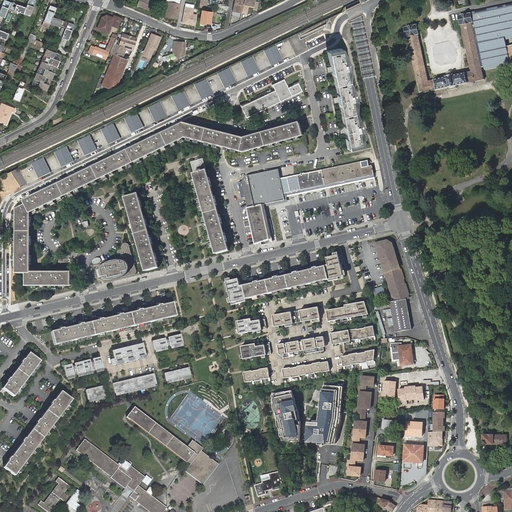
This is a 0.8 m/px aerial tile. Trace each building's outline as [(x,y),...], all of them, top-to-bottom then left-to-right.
[(0,10),(0,21),(2,22),(8,9),(11,2),(4,0),(0,10)] [(28,0),(26,8),(23,14),(30,16),(36,1),(33,0),(28,0)] [(147,0),(138,0),(137,4),(154,12),(157,4),(147,0)] [(243,0),(234,0),(232,11),(241,13),(243,5),(243,0)] [(243,0),(243,5),(241,12),(246,13),(247,6),(253,7),(254,0),(243,0)] [(11,2),(8,9),(23,14),(26,8),(11,2)] [(166,2),(163,16),(176,19),(179,4),(166,2)] [(470,15),(459,17),(471,72),(429,81),(416,26),(405,28),(406,29),(403,30),(404,36),(407,36),(408,39),(406,39),(407,43),(409,43),(418,83),(419,83),(421,93),(448,87),(457,85),(468,83),(468,86),(474,84),(474,82),(484,79),(481,68),(511,60),(511,44),(506,46),(505,42),(504,36),(511,34),(511,4),(472,14),(473,17),(470,17),(470,15)] [(44,21),(50,23),(53,17),(56,8),(50,5),(44,21)] [(195,25),(197,15),(192,14),(193,9),(185,7),(182,23),(195,25)] [(207,12),(203,11),(202,11),(200,23),(204,24),(205,22),(209,23),(211,12),(207,12)] [(102,18),(97,29),(107,34),(107,33),(109,34),(110,30),(109,30),(110,26),(117,29),(121,19),(114,16),(113,18),(106,15),(102,18)] [(53,17),(50,23),(65,29),(67,22),(53,17)] [(67,22),(65,29),(61,38),(68,40),(74,25),(67,22)] [(8,34),(0,30),(0,37),(6,40),(8,34)] [(156,49),(161,36),(155,33),(152,39),(149,38),(143,54),(150,57),(154,48),(156,49)] [(30,34),(27,40),(33,42),(35,36),(30,34)] [(120,47),(124,48),(133,50),(136,38),(122,34),(119,46),(114,44),(113,48),(119,50),(120,47)] [(107,46),(105,50),(111,53),(113,48),(114,44),(116,38),(112,37),(108,47),(107,46)] [(175,40),(172,54),(179,56),(180,52),(182,52),(184,42),(175,40)] [(114,56),(120,59),(124,48),(120,47),(119,50),(113,48),(111,53),(110,54),(114,56)] [(283,60),(276,47),(264,52),(271,66),(283,60)] [(106,60),(108,53),(95,48),(92,54),(96,56),(97,53),(103,56),(102,58),(106,60)] [(325,51),(333,85),(348,82),(342,48),(325,51)] [(46,49),(44,55),(58,61),(61,55),(46,49)] [(58,61),(44,55),(41,61),(56,67),(58,61)] [(123,72),(127,61),(120,59),(114,56),(111,65),(118,68),(117,71),(118,72),(119,70),(123,72)] [(241,63),(248,77),(260,71),(253,57),(241,63)] [(56,67),(41,61),(39,67),(53,72),(56,67)] [(7,69),(14,71),(16,64),(9,62),(7,69)] [(111,65),(102,86),(111,90),(113,85),(116,87),(123,72),(119,70),(118,72),(117,71),(118,68),(111,65)] [(51,79),(53,72),(39,67),(36,73),(51,79)] [(218,74),(225,88),(236,82),(230,68),(218,74)] [(81,71),(78,79),(91,85),(94,76),(81,71)] [(48,84),(51,79),(36,73),(33,79),(48,84)] [(46,91),(48,84),(33,79),(31,85),(40,88),(46,91)] [(274,89),(239,107),(244,119),(301,91),(296,79),(286,83),(284,79),(272,85),(274,89)] [(19,102),(26,83),(20,80),(12,99),(19,102)] [(213,94),(207,80),(195,85),(202,99),(213,94)] [(333,85),(339,116),(355,112),(348,82),(333,85)] [(43,97),(46,91),(40,88),(37,95),(43,97)] [(172,97),(178,110),(190,105),(183,91),(172,97)] [(70,93),(67,100),(73,102),(76,96),(70,93)] [(148,108),(155,122),(167,116),(160,102),(148,108)] [(2,103),(0,108),(0,121),(6,124),(11,111),(14,113),(15,109),(2,103)] [(339,116),(345,147),(361,144),(355,112),(339,116)] [(125,119),(132,133),(144,127),(137,113),(125,119)] [(245,139),(230,135),(226,147),(245,152),(303,135),(300,123),(245,139)] [(220,146),(223,134),(185,124),(24,202),(26,206),(18,210),(18,272),(26,272),(27,284),(72,285),(72,273),(57,272),(31,272),(31,212),(177,141),(186,137),(220,146)] [(102,131),(109,144),(120,138),(114,125),(102,131)] [(225,134),(223,134),(220,146),(222,146),(226,147),(230,135),(225,134)] [(78,142),(84,156),(96,150),(90,136),(78,142)] [(54,154),(61,167),(73,161),(67,148),(54,154)] [(31,165),(37,178),(49,173),(43,159),(31,165)] [(191,163),(218,254),(230,251),(202,159),(191,163)] [(287,177),(291,192),(374,175),(372,165),(369,166),(368,160),(357,163),(287,177)] [(262,205),(285,200),(284,194),(280,179),(278,169),(246,176),(242,182),(239,183),(242,198),(246,197),(248,208),(262,205)] [(287,177),(280,179),(284,194),(291,192),(287,177)] [(126,197),(147,271),(158,268),(137,194),(126,197)] [(262,205),(248,208),(247,208),(255,245),(270,240),(262,205)] [(389,241),(378,243),(395,302),(409,299),(393,244),(389,241)] [(116,255),(114,258),(115,262),(102,265),(100,266),(98,268),(97,270),(97,273),(98,276),(100,278),(101,279),(104,279),(107,279),(112,278),(116,277),(124,277),(127,276),(135,274),(136,274),(136,273),(137,271),(137,270),(132,257),(129,246),(129,245),(128,244),(127,243),(125,243),(123,244),(122,245),(121,248),(118,252),(116,255)] [(239,279),(227,282),(232,303),(254,297),(266,294),(267,294),(274,293),(274,292),(286,289),(286,290),(293,288),(293,287),(306,284),(306,285),(313,283),(313,282),(325,280),(344,276),(339,255),(327,258),(329,267),(327,268),(326,266),(318,268),(318,267),(313,268),(314,269),(298,272),(298,271),(294,273),(286,275),(279,277),(279,276),(274,277),(274,278),(259,282),(259,281),(255,282),(255,283),(244,285),(244,288),(241,288),(239,279)] [(373,290),(376,298),(386,295),(383,287),(373,290)] [(391,302),(396,332),(412,329),(407,300),(391,302)] [(357,305),(327,310),(329,321),(369,314),(365,301),(357,303),(357,305)] [(100,321),(83,325),(83,324),(80,325),(80,326),(64,330),(64,329),(60,330),(60,331),(52,333),(55,346),(176,317),(173,304),(161,306),(161,305),(158,306),(158,307),(142,311),(142,310),(138,311),(138,312),(122,316),(122,315),(118,316),(119,317),(103,321),(103,320),(99,320),(100,321)] [(319,307),(273,315),(275,326),(321,318),(319,307)] [(251,319),(237,321),(239,334),(267,329),(265,319),(252,321),(251,319)] [(373,326),(365,327),(365,328),(367,338),(375,336),(373,326)] [(359,339),(359,340),(367,338),(365,328),(357,329),(359,339)] [(357,329),(349,330),(351,341),(359,339),(357,329)] [(349,330),(331,333),(333,344),(351,341),(349,330)] [(180,334),(168,337),(169,340),(169,343),(170,346),(183,343),(180,334)] [(285,343),(278,345),(280,355),(283,355),(283,358),(324,351),(324,348),(326,347),(324,336),(317,338),(317,339),(316,339),(315,338),(303,340),(303,341),(300,342),(300,341),(287,343),(287,344),(285,345),(285,343)] [(165,338),(152,341),(154,350),(167,347),(166,344),(166,341),(165,338)] [(142,344),(112,351),(114,359),(110,360),(112,366),(116,365),(115,363),(123,361),(123,363),(127,362),(126,360),(134,358),(134,360),(138,359),(138,357),(145,356),(142,344)] [(256,344),(242,346),(244,359),(253,358),(253,357),(272,354),(270,344),(257,347),(256,344)] [(401,347),(403,359),(400,359),(401,367),(415,365),(411,345),(401,347)] [(375,350),(366,351),(366,352),(368,361),(374,359),(375,350)] [(360,363),(368,361),(366,352),(358,353),(360,362),(359,362),(360,363)] [(358,353),(350,354),(350,355),(352,363),(359,362),(360,362),(358,353)] [(23,364),(11,379),(10,379),(8,382),(9,382),(0,393),(4,396),(7,392),(14,397),(40,363),(30,354),(25,361),(24,361),(22,363),(23,364)] [(350,355),(342,356),(344,366),(352,364),(352,363),(350,355)] [(100,357),(92,359),(93,362),(94,365),(95,370),(102,369),(100,357)] [(89,360),(82,362),(84,373),(92,371),(91,366),(90,363),(89,360)] [(330,371),(329,361),(321,363),(322,371),(323,372),(330,371)] [(82,362),(74,363),(75,366),(76,369),(77,375),(84,373),(82,362)] [(321,362),(313,363),(313,364),(315,373),(322,371),(321,363),(321,362)] [(71,364),(64,366),(66,377),(74,375),(73,370),(72,367),(71,364)] [(307,374),(307,375),(315,373),(313,364),(306,365),(307,374)] [(306,365),(298,366),(298,367),(300,375),(307,374),(306,365)] [(283,369),(284,378),(293,377),(291,368),(291,367),(283,369)] [(293,377),(300,376),(300,375),(298,367),(291,368),(293,377)] [(188,368),(164,373),(166,381),(190,376),(188,368)] [(268,368),(260,369),(260,370),(262,379),(270,378),(268,368)] [(254,381),(254,382),(262,380),(262,379),(260,370),(252,371),(254,381)] [(244,372),(246,383),(254,381),(252,371),(244,372)] [(151,374),(113,383),(115,393),(156,384),(154,376),(152,377),(151,374)] [(374,382),(375,377),(362,376),(361,384),(359,384),(358,391),(360,392),(358,411),(366,412),(366,408),(369,409),(369,405),(370,405),(371,397),(370,397),(371,393),(366,392),(367,385),(373,386),(373,382),(374,382)] [(397,382),(384,381),(382,396),(396,397),(397,382)] [(86,390),(88,400),(105,396),(103,389),(101,390),(100,386),(86,390)] [(344,387),(323,386),(318,423),(306,422),(305,445),(324,446),(335,446),(341,419),(342,415),(344,387)] [(405,388),(398,389),(399,403),(407,402),(407,400),(418,399),(418,401),(425,400),(423,387),(416,387),(416,386),(405,387),(405,388)] [(298,423),(291,392),(272,396),(283,441),(299,443),(300,423),(298,423)] [(38,425),(26,440),(25,440),(23,442),(23,443),(11,459),(11,458),(8,461),(9,462),(4,468),(15,477),(72,402),(62,393),(55,402),(54,402),(51,405),(52,406),(40,422),(39,421),(37,424),(38,425)] [(435,396),(435,409),(444,408),(444,396),(435,396)] [(198,457),(215,470),(219,466),(201,452),(203,449),(192,441),(187,448),(134,408),(126,419),(187,464),(188,463),(191,465),(198,457)] [(445,412),(434,412),(434,421),(443,421),(443,417),(445,417),(445,412)] [(385,421),(383,420),(382,429),(392,430),(392,421),(390,421),(391,416),(386,416),(385,421)] [(365,418),(357,418),(357,421),(355,421),(354,437),(352,436),(351,444),(353,444),(351,460),(348,459),(347,466),(349,466),(348,474),(360,475),(361,472),(359,471),(360,467),(355,467),(355,460),(362,461),(363,456),(364,457),(364,449),(363,449),(364,445),(359,444),(360,437),(364,438),(365,434),(366,434),(367,426),(365,426),(366,422),(365,422),(365,418)] [(424,422),(405,421),(404,435),(423,437),(424,422)] [(443,421),(434,421),(433,430),(442,430),(444,431),(445,430),(445,425),(443,425),(443,421)] [(433,430),(428,431),(428,445),(443,445),(442,430),(433,430)] [(484,435),(484,444),(501,445),(500,450),(507,450),(508,436),(484,435)] [(149,511),(158,501),(138,486),(145,478),(131,467),(126,472),(85,441),(76,452),(111,478),(111,479),(125,490),(127,487),(129,485),(135,490),(134,492),(130,498),(149,511)] [(424,447),(406,445),(404,461),(423,463),(424,447)] [(394,447),(380,446),(379,454),(393,456),(394,447)] [(203,486),(215,470),(198,457),(191,465),(185,473),(203,486)] [(386,471),(375,470),(374,481),(385,482),(386,471)] [(255,486),(259,497),(267,494),(266,492),(273,489),(273,491),(283,489),(279,471),(269,474),(270,479),(262,482),(263,483),(255,486)] [(51,496),(44,505),(41,503),(38,506),(46,511),(51,511),(59,502),(58,501),(60,500),(61,500),(65,495),(70,488),(59,479),(56,483),(59,485),(52,494),(53,494),(51,496)] [(389,502),(378,498),(374,507),(388,511),(391,511),(396,506),(389,502)] [(422,504),(418,507),(418,508),(425,508),(425,511),(435,511),(436,501),(428,500),(428,505),(422,504)] [(167,508),(158,501),(149,511),(152,511),(159,504),(166,510),(167,508)] [(443,511),(444,502),(436,501),(435,511),(443,511)] [(451,511),(453,502),(444,502),(443,511),(451,511)]
